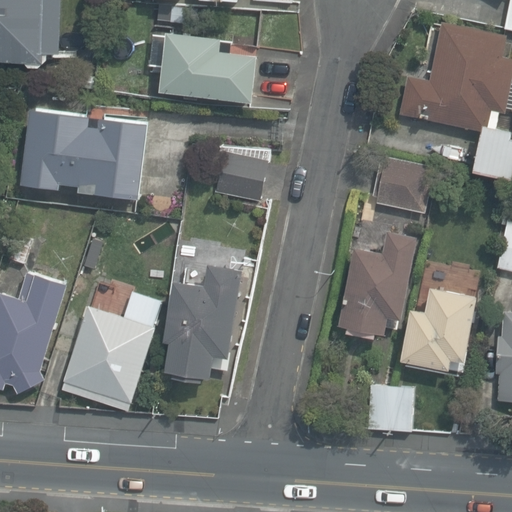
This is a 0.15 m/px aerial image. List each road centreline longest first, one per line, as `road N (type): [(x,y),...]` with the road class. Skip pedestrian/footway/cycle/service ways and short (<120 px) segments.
road 1 (residential): [(353,0),(265,477)]
road 2 (trunk): [(0,456),(265,477)]
road 3 (trunk): [(265,477),(511,492)]
